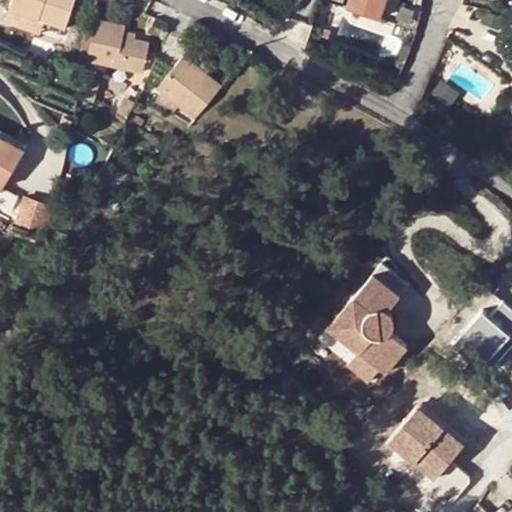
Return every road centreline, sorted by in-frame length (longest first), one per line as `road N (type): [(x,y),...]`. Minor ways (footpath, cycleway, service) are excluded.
road 1 (residential): [(182,0),(328,72),(511,181)]
road 2 (unknown): [(0,75),(53,142),(54,197)]
road 3 (unknown): [(421,126),(444,24),(468,0)]
